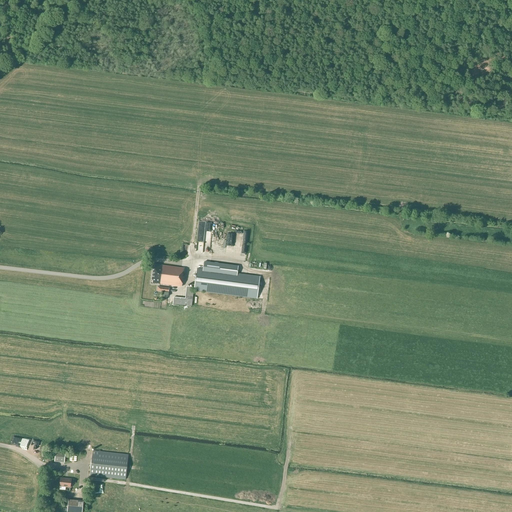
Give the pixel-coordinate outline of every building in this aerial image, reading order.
[(223,236),(221,248),(228,249),(229,244),(227,244),(229,237),(223,236)] [(182,286),(184,268),(155,264),(154,269),(153,269),(152,279),(153,279),(152,282),(182,286)] [(257,298),(260,277),(197,268),(194,290),(257,298)] [(173,304),(190,305),(192,305),(193,292),(191,292),(192,287),(186,286),(185,298),(174,297),(173,304)] [(128,455),(92,450),(89,476),(126,480),(128,455)] [(55,451),(54,462),(64,463),(65,452),(55,451)] [(71,479),(60,477),(59,487),(70,488),(71,479)] [(82,511),(83,501),(68,499),(67,511),(69,511),(82,511)]
